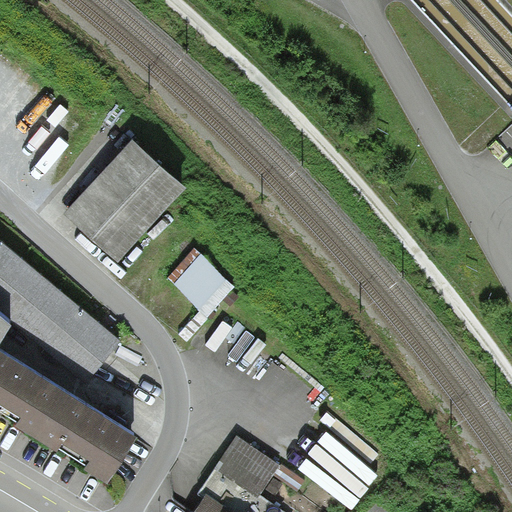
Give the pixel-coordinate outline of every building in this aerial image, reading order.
[(188,176),(133,128),(66,204),(121,252),(188,176)] [(117,340),(0,239),(0,301),(11,311),(86,376),(117,340)] [(235,282),(195,244),(168,272),(208,310),(235,282)] [(0,328),(11,311),(0,301),(0,328)] [(135,421),(0,335),(0,404),(70,450),(105,471),(135,421)] [(280,461),(238,432),(216,465),(238,479),(258,492),(261,487),(280,461)] [(225,497),(207,485),(188,511),(280,511),(286,503),(261,487),(258,492),(238,479),(225,497)]
